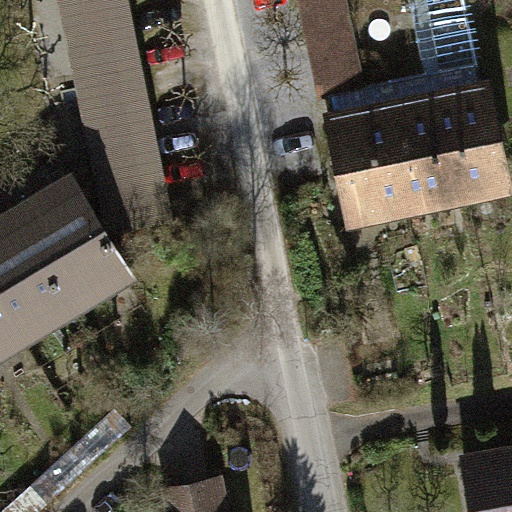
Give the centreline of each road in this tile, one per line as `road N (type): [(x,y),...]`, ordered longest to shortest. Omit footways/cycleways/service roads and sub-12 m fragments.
road 1 (residential): [(286,334),(212,0)]
road 2 (residential): [(286,334),(70,511)]
road 3 (residential): [(324,511),(286,334)]
